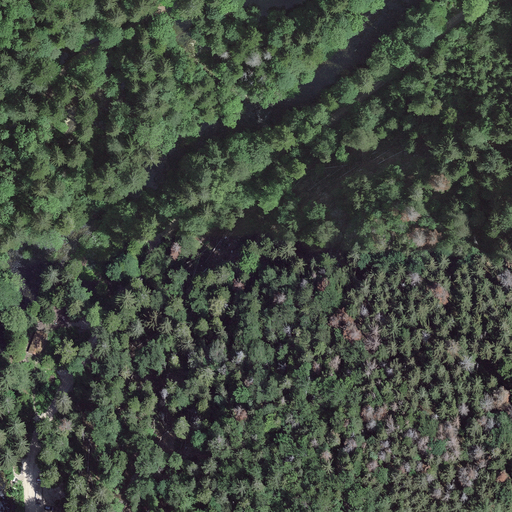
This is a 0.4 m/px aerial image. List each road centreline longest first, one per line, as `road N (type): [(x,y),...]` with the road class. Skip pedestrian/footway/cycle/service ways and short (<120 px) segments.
road 1 (track): [(485,0),(336,116),(179,220),(39,433),(37,511)]
road 2 (track): [(511,328),(458,320),(384,349)]
